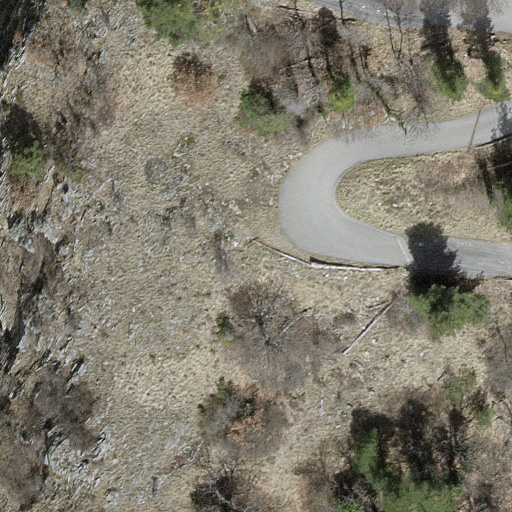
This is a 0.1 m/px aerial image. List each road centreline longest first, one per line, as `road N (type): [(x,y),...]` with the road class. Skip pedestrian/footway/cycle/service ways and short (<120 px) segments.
road 1 (track): [(511,133),(333,160),(310,205),(318,231),(341,248),(511,265)]
road 2 (track): [(327,0),(511,15)]
